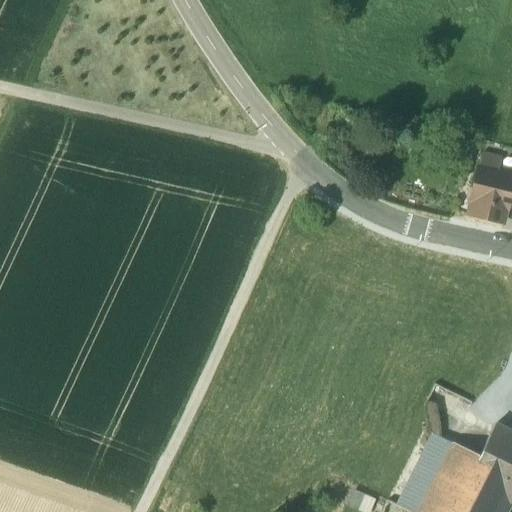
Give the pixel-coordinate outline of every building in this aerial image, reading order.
[(500,162),(483,157),(479,170),(497,174),(500,162)] [(479,170),(478,170),(467,216),(499,224),(505,200),(492,197),(497,174),(479,170)] [(511,201),(510,201),(505,200),(499,224),(511,227),(511,201)] [(511,433),(495,425),(478,459),(478,460),(484,464),(511,478),(511,433)] [(422,431),(387,502),(408,511),(439,511),(447,497),(436,490),(449,463),(478,477),(484,464),(478,460),(478,459),(422,431)] [(478,477),(449,463),(436,490),(447,497),(439,511),(494,511),(501,500),(511,478),(484,464),(478,477)] [(511,478),(501,500),(511,505),(511,503),(511,478)]
